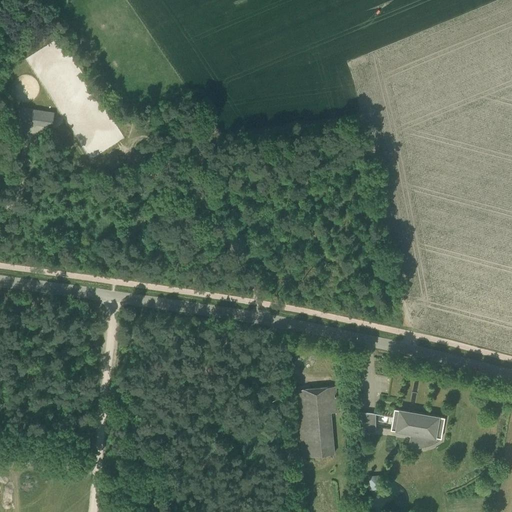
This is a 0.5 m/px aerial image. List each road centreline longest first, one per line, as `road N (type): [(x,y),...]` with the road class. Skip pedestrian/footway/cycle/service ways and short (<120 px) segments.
road 1 (tertiary): [(511,375),(260,317),(0,283)]
road 2 (track): [(112,297),(92,511)]
